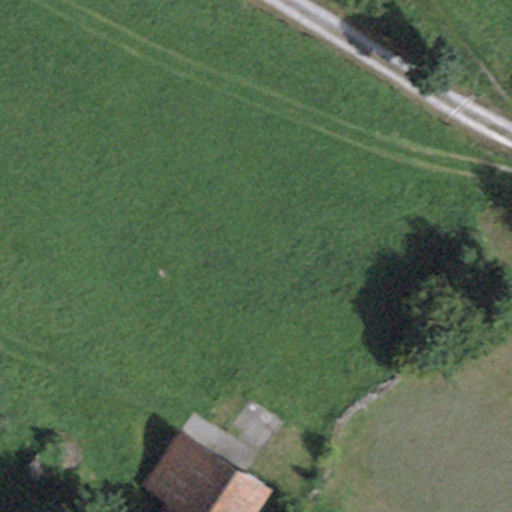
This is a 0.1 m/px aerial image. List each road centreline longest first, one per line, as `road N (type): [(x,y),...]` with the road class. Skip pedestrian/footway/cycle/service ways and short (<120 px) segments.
road 1 (track): [(59,0),(300,125),(405,158),(511,173)]
road 2 (track): [(262,465),(198,418),(0,344)]
road 3 (track): [(511,137),(282,0)]
road 4 (track): [(426,0),(511,116)]
